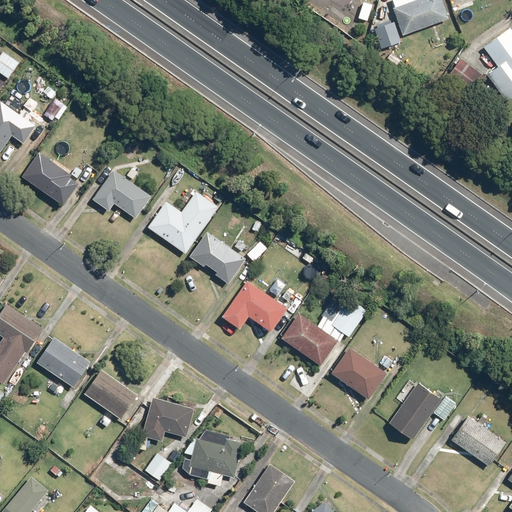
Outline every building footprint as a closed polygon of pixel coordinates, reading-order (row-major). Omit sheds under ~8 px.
[(402,0),(393,4),(404,34),(447,18),(440,0),(402,0)] [(374,6),(363,2),(356,22),(367,25),(374,6)] [(399,41),(394,25),(377,30),(382,47),(399,41)] [(498,67),(488,75),(508,102),(511,98),(511,31),(508,27),(482,46),(498,67)] [(3,55),(0,60),(0,72),(8,77),(17,64),(3,55)] [(487,77),(461,57),(445,77),(470,97),(487,77)] [(0,148),(10,134),(22,143),(34,127),(1,104),(0,105),(0,148)] [(40,156),(25,178),(62,204),(77,182),(40,156)] [(131,164),(123,174),(136,183),(143,174),(131,164)] [(148,196),(114,173),(98,197),(132,220),(148,196)] [(179,247),(185,251),(215,208),(196,195),(182,215),(167,204),(151,226),(166,237),(169,240),(179,247)] [(243,258),(208,234),(193,256),(228,280),(243,258)] [(240,237),(232,246),(242,254),(249,245),(240,237)] [(270,271),(260,287),(279,298),(288,283),(270,271)] [(284,307),(247,284),(233,306),(235,307),(229,317),(240,324),(246,314),(270,329),(284,307)] [(298,289),(290,284),(280,299),(288,305),(298,289)] [(0,312),(0,333),(4,337),(0,343),(0,379),(3,381),(37,328),(34,327),(34,326),(3,307),(0,312)] [(300,315),(284,337),(320,363),(336,342),(300,315)] [(54,339),(39,362),(73,384),(88,361),(54,339)] [(352,349),(335,372),(368,396),(385,372),(352,349)] [(389,353),(380,363),(388,370),(396,360),(389,353)] [(101,371),(86,393),(119,415),(133,393),(101,371)] [(53,379),(45,390),(55,397),(63,386),(53,379)] [(438,400),(418,386),(392,422),(412,436),(438,400)] [(192,410),(154,400),(147,426),(185,436),(192,410)] [(468,420),(454,439),(490,464),(503,445),(468,420)] [(170,441),(159,450),(166,458),(176,450),(170,441)] [(236,449),(199,441),(193,467),(230,475),(236,449)] [(158,455),(146,470),(158,479),(170,464),(158,455)] [(54,462),(45,472),(57,483),(66,473),(54,462)] [(102,466),(94,476),(118,497),(153,498),(153,485),(142,485),(145,480),(133,471),(123,483),(102,466)] [(262,511),(273,511),(292,482),(269,468),(247,503),(262,511)] [(7,507),(2,511),(28,511),(47,490),(32,477),(7,507)]
